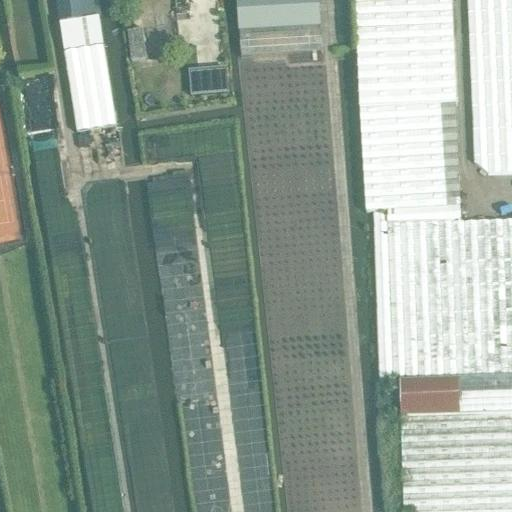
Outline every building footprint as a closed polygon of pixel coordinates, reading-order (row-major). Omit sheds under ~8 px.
[(100,49),(103,49),(95,0),(55,0),(64,55),(76,132),(112,126),(100,49)] [(236,0),(239,33),(240,60),(321,55),(320,28),(317,0),(236,0)] [(450,0),(355,0),(366,215),(373,215),(374,227),(380,384),(399,383),(404,511),(511,511),(511,221),(460,224),(450,0)] [(511,175),(511,0),(467,0),(474,166),(487,177),(511,175)] [(146,61),(143,31),(129,32),(132,63),(146,61)]
